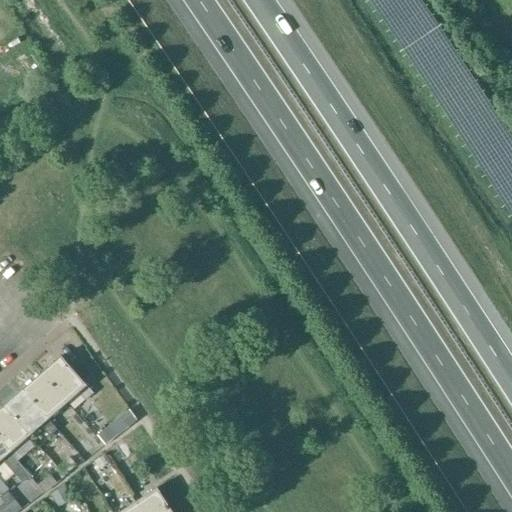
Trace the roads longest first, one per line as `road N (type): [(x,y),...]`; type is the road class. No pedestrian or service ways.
road 1 (motorway): [(199,0),(511,473)]
road 2 (motorway): [(511,380),(260,0)]
